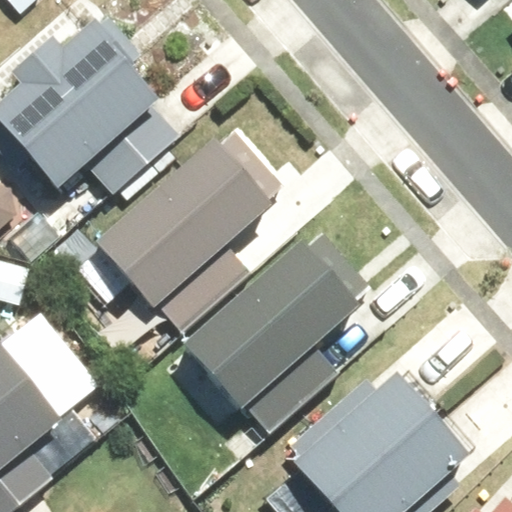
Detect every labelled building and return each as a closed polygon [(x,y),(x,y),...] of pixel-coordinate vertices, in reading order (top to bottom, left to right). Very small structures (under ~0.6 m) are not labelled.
[(167,117),(174,111),(102,29),(73,55),(65,46),(23,82),(31,91),(0,117),(0,120),(70,201),(101,177),(121,201),(188,143),(167,117)] [(241,258),(290,214),(280,204),(292,194),(234,130),(106,249),(190,340),(258,276),(241,258)] [(360,327),(383,305),(322,239),(194,358),(274,445),(346,378),(326,357),(360,327)] [(76,437),(14,351),(0,361),(0,511),(31,511),(66,487),(45,460),(76,437)] [(411,381),(306,478),(337,511),(432,511),(486,462),(411,381)]
